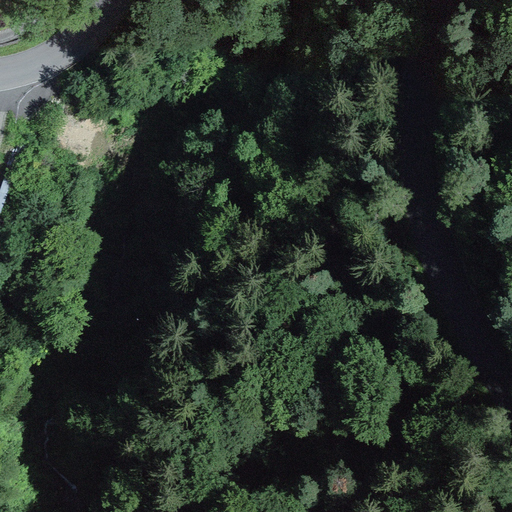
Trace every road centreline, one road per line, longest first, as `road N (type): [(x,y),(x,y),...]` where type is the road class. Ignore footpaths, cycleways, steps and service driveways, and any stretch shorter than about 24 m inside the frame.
road 1 (tertiary): [(511,390),(477,336),(418,192),(418,104),(436,0)]
road 2 (tertiary): [(120,0),(88,38),(27,79),(0,80)]
